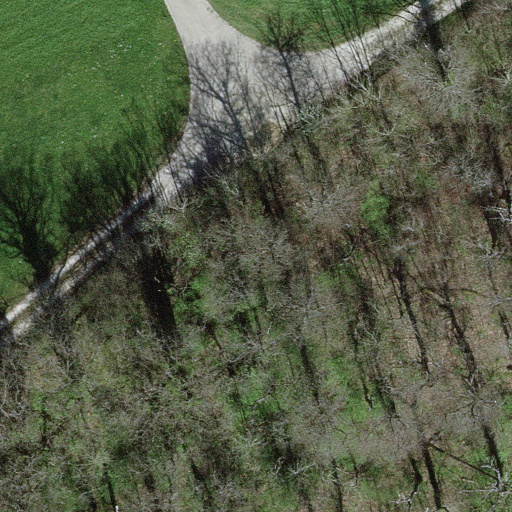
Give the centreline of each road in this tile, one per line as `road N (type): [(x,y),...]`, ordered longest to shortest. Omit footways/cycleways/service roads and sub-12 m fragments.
road 1 (track): [(249,100),(159,181),(0,371)]
road 2 (track): [(249,100),(418,0)]
